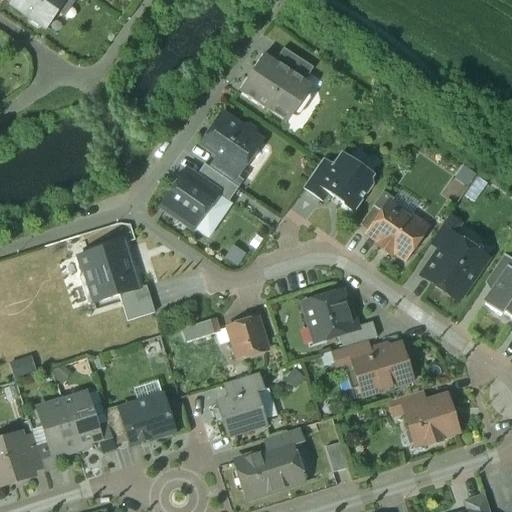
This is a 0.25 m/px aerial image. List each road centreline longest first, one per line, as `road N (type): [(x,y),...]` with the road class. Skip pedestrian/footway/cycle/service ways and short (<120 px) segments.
road 1 (residential): [(511,382),(348,267),(312,260),(230,285),(140,221),(135,211),(147,186),(253,34)]
road 2 (residential): [(320,511),(511,453)]
